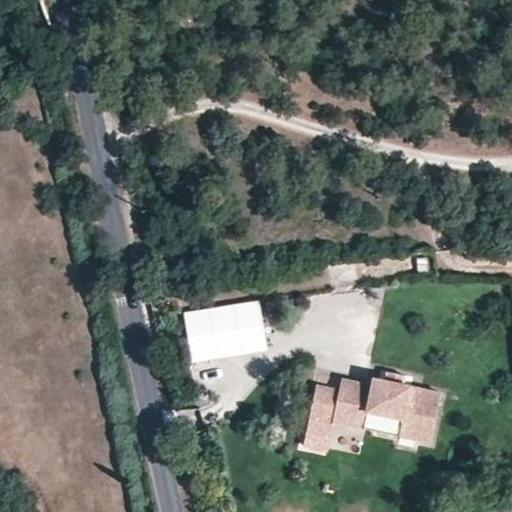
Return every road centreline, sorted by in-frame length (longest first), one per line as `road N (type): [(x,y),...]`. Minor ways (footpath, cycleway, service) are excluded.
road 1 (tertiary): [(173,511),(64,0)]
road 2 (track): [(96,149),(205,105),(363,145),(511,170)]
